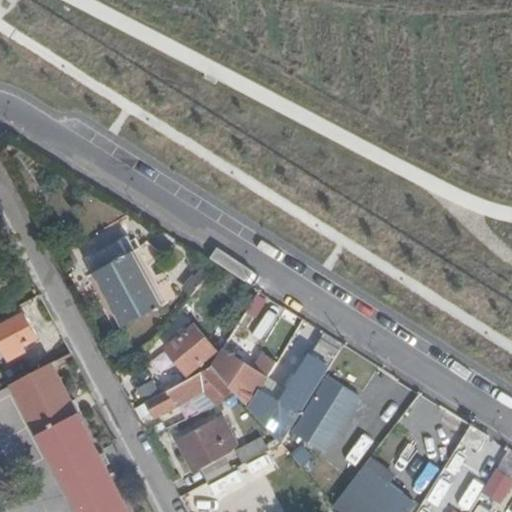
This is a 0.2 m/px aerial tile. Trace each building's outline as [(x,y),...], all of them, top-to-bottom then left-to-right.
[(163,309),(134,253),(98,272),(127,328),(163,309)] [(0,340),(10,360),(26,352),(24,346),(38,338),(25,314),(0,327),(0,340)] [(190,375),(217,352),(195,326),(168,349),(190,375)] [(264,390),(282,359),(271,352),(258,372),(223,350),(211,368),(233,392),(240,399),(251,411),(264,390)] [(327,376),(332,369),(316,358),(313,356),(284,403),(264,390),(251,411),(283,445),(284,446),(292,433),(327,376)] [(78,511),(126,511),(114,489),(118,488),(99,452),(96,453),(51,365),(13,385),(78,511)] [(211,368),(149,401),(158,419),(205,393),(210,399),(219,408),(233,392),(211,368)] [(359,395),(327,376),(292,433),(323,452),(359,395)] [(205,393),(158,419),(162,426),(210,399),(205,393)] [(233,453),(227,441),(233,438),(221,419),(177,443),(193,474),(233,453)] [(245,465),(270,456),(263,439),(239,449),(245,465)] [(511,457),(507,455),(493,477),(511,488),(511,487),(511,457)] [(407,511),(414,503),(365,465),(334,505),(342,511),(407,511)] [(188,492),(195,511),(216,511),(237,504),(226,477),(188,492)]
